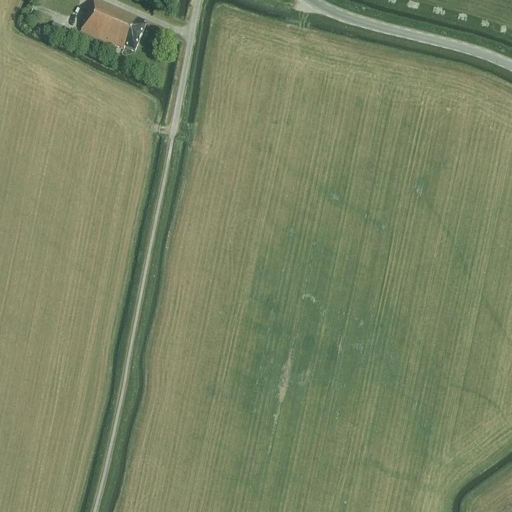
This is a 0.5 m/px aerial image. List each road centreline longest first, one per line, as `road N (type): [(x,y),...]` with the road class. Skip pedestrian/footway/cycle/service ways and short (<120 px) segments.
road 1 (tertiary): [(511,72),(308,0)]
road 2 (unclassified): [(171,139),(197,0)]
